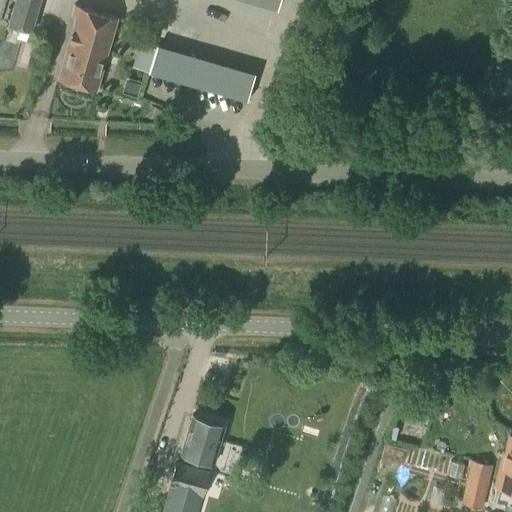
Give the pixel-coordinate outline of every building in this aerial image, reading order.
[(40,0),(16,0),(9,23),(31,30),(40,0)] [(242,0),(278,11),(280,0),(242,0)] [(96,91),(118,17),(74,4),(71,16),(77,18),(58,80),(96,91)] [(247,102),(254,78),(155,49),(148,73),(247,102)] [(152,106),(148,116),(160,121),(164,111),(152,106)] [(210,463),(222,424),(192,415),(181,454),(210,463)] [(495,487),(492,501),(511,505),(511,436),(508,435),(504,452),(503,452),(494,487),(495,487)] [(482,508),(491,466),(472,461),(462,504),(482,508)] [(203,497),(210,471),(177,462),(169,488),(162,511),(197,511),(201,497),(203,497)]
